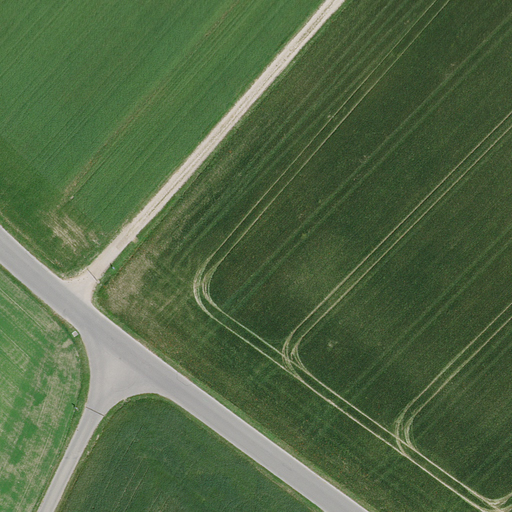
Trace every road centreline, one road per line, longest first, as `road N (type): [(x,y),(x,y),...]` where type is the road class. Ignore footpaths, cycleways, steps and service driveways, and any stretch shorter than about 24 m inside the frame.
road 1 (unclassified): [(0,239),(125,349),(351,511)]
road 2 (track): [(72,303),(338,0)]
road 3 (track): [(47,511),(125,349)]
